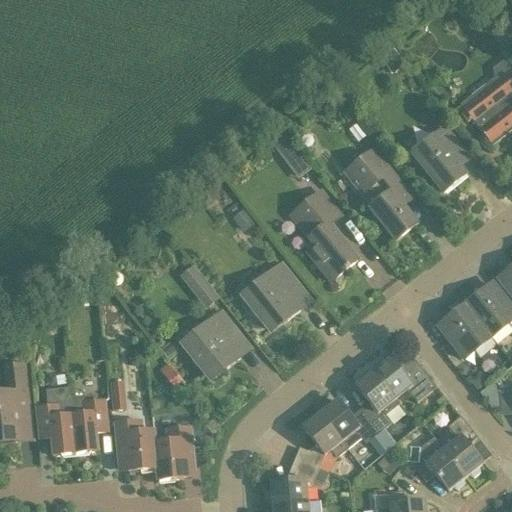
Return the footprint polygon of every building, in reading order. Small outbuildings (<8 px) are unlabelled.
[(511,22),(500,11),(487,26),(507,45),(511,39),(511,22)] [(379,57),(392,75),(405,66),(392,47),(379,57)] [(511,92),(511,75),(508,71),(511,68),(511,55),(493,70),(495,80),(461,106),(491,146),(511,129),(511,99),(509,95),(511,92)] [(448,155),(460,145),(447,129),(414,155),(444,193),(465,177),(460,169),(448,155)] [(293,175),(306,165),(281,133),(268,143),(293,175)] [(375,149),(343,174),(397,242),(418,226),(394,196),(405,187),(375,149)] [(310,255),(332,283),(357,263),(329,227),(342,217),(324,193),(293,217),(318,249),(310,255)] [(194,267),(180,278),(206,311),(220,300),(194,267)] [(283,267),(244,298),(271,331),(299,308),(287,293),(298,285),(283,267)] [(511,271),(498,283),(511,299),(511,271)] [(511,312),(492,287),(465,308),(490,340),(511,322),(511,312)] [(490,340),(465,308),(438,330),(463,361),(490,340)] [(237,333),(223,316),(185,347),(211,379),(238,357),(226,342),(237,333)] [(499,376),(511,365),(511,362),(507,357),(493,369),(499,376)] [(375,374),(374,375),(399,408),(400,407),(396,403),(409,393),(418,404),(432,394),(416,373),(406,381),(391,362),(387,365),(383,362),(373,370),(375,374)] [(173,364),(165,369),(176,386),(184,381),(173,364)] [(26,365),(3,367),(7,397),(0,397),(0,442),(20,440),(18,418),(32,417),(26,365)] [(386,418),(399,408),(374,375),(372,377),(367,374),(357,382),(359,387),(356,389),(369,406),(361,413),(379,436),(392,425),(386,418)] [(128,412),(125,384),(110,385),(113,413),(128,412)] [(77,455),(72,399),(70,399),(70,390),(46,392),(47,408),(35,409),(38,436),(51,435),(53,457),(77,455)] [(83,398),(72,399),(77,455),(99,452),(97,431),(109,429),(107,402),(83,404),(83,398)] [(366,446),(379,436),(361,413),(352,420),(339,403),(321,417),(348,451),(361,441),(366,446)] [(300,450),(296,461),(319,471),(331,475),(336,461),(348,451),(321,417),(304,431),(316,446),(307,453),(300,450)] [(434,439),(466,480),(468,478),(474,481),(480,475),(479,470),(483,467),(467,447),(477,439),(461,419),(446,430),(449,433),(437,442),(434,439)] [(156,444),(155,433),(143,434),(142,423),(114,426),(117,458),(119,475),(134,474),(158,472),(158,471),(156,444)] [(158,471),(158,472),(159,483),(185,481),(183,458),(195,457),(192,431),(169,433),(170,443),(156,444),(158,471)] [(466,480),(434,439),(420,450),(420,457),(423,462),(414,470),(426,485),(435,478),(448,494),(452,491),(457,493),(465,487),(463,482),(466,480)] [(368,468),(382,457),(371,443),(357,455),(368,468)] [(272,485),(274,507),(309,504),(307,484),(313,484),(319,471),(296,461),(286,484),(272,485)] [(426,511),(425,505),(404,507),(403,493),(373,496),(374,511),(426,511)]
